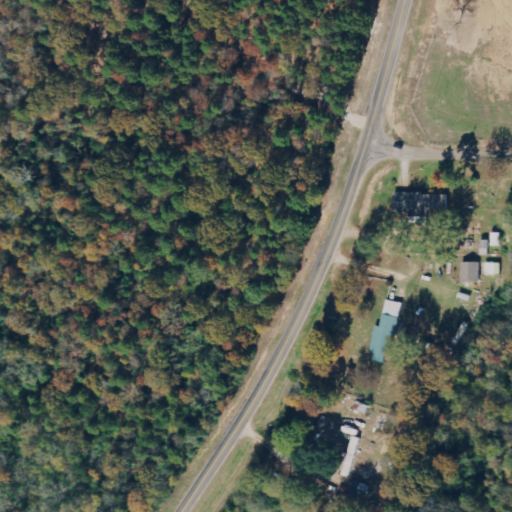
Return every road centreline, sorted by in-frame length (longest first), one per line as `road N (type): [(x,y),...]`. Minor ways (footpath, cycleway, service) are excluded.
road 1 (tertiary): [(181,511),(296,334),(346,210),(403,0)]
road 2 (residential): [(511,158),(365,150)]
